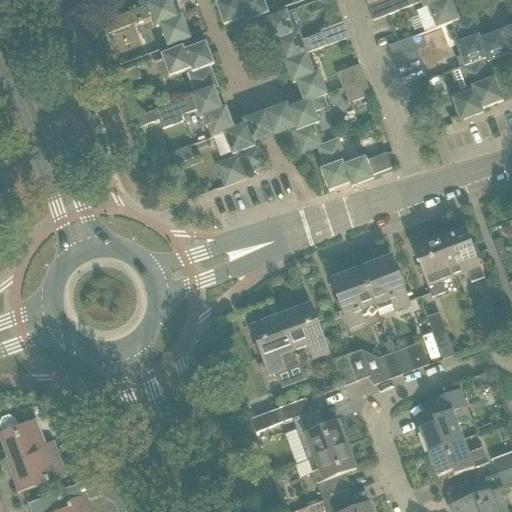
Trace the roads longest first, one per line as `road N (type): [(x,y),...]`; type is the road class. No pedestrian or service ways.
road 1 (residential): [(424,190),(156,277)]
road 2 (tertiary): [(104,247),(78,200),(2,0)]
road 3 (residential): [(401,511),(374,411),(485,363),(511,374)]
road 4 (tertiary): [(0,42),(73,258)]
road 5 (residential): [(424,190),(353,0)]
road 6 (tertiary): [(205,511),(135,351)]
road 7 (tertiary): [(107,359),(178,511)]
